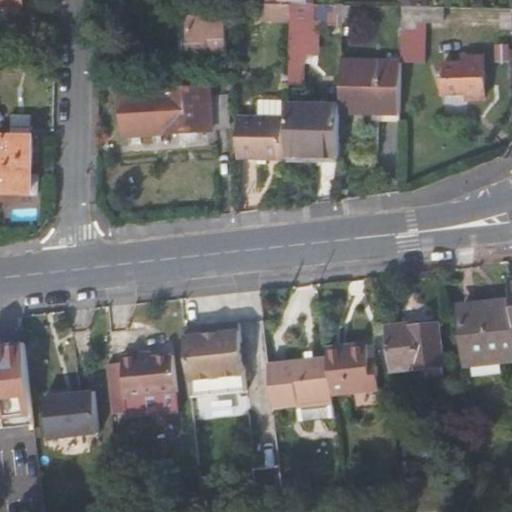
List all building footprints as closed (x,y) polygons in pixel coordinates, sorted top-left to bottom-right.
[(0,0),(0,22),(23,23),(22,0),(0,0)] [(413,0),(414,8),(430,9),(430,0),(413,0)] [(291,5),(261,5),(260,22),(291,23),(291,5)] [(316,23),(344,24),(344,6),(315,6),(308,6),(291,5),(291,23),(291,55),(308,55),(315,55),(316,23)] [(445,24),(445,9),(430,9),(414,8),(401,8),(401,30),(418,30),(418,24),(445,24)] [(220,51),(219,15),(182,15),(181,51),(220,51)] [(0,39),(34,40),(35,24),(23,23),(0,22),(0,39)] [(508,47),(497,47),(498,60),(509,60),(508,47)] [(308,77),(308,55),(291,55),(290,77),(308,77)] [(377,108),(376,115),(401,116),(401,62),(343,61),(342,106),(342,107),(377,108)] [(445,95),(466,95),(467,101),(486,101),(485,64),(445,64),(445,95)] [(213,95),(124,94),(124,137),(212,139),(212,136),(226,137),(227,109),(213,108),(213,95)] [(237,157),(281,158),(283,117),(283,101),(261,101),(261,117),(237,116),(237,157)] [(288,158),(341,160),(342,115),(342,107),(342,106),(289,105),(289,117),(288,158)] [(0,194),(32,195),(33,119),(10,119),(10,137),(0,137),(0,194)] [(511,301),(460,307),(466,361),(468,361),(488,359),(503,357),(511,356),(511,301)] [(384,329),(389,370),(445,364),(440,323),(384,329)] [(240,324),(184,330),(191,399),(247,393),(240,324)] [(25,344),(0,346),(0,419),(33,417),(25,344)] [(328,358),(332,393),(379,387),(376,359),(368,360),(367,344),(327,348),(328,358)] [(332,393),(328,358),(315,359),(314,352),(306,353),(307,361),(268,365),(273,405),(297,402),(299,423),(336,418),(333,401),(332,393)] [(141,355),(124,357),(125,363),(108,365),(113,414),(130,412),(129,400),(179,393),(175,357),(153,359),(141,360),(141,355)] [(488,359),(468,361),(472,375),(505,372),(503,357),(488,359)] [(93,392),(46,397),(50,437),(96,433),(93,392)] [(0,428),(34,425),(33,417),(0,419),(0,428)] [(280,464),(253,467),(256,497),(283,494),(280,464)] [(297,475),(282,477),(284,493),(299,491),(297,475)]
